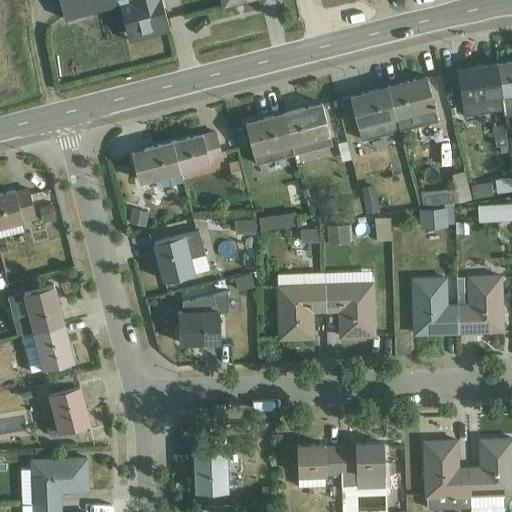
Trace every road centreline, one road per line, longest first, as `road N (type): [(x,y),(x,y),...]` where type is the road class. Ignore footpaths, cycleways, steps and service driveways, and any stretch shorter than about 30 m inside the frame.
road 1 (tertiary): [(61,114),(479,6),(511,5)]
road 2 (residential): [(141,402),(511,388)]
road 3 (residential): [(141,402),(61,114)]
